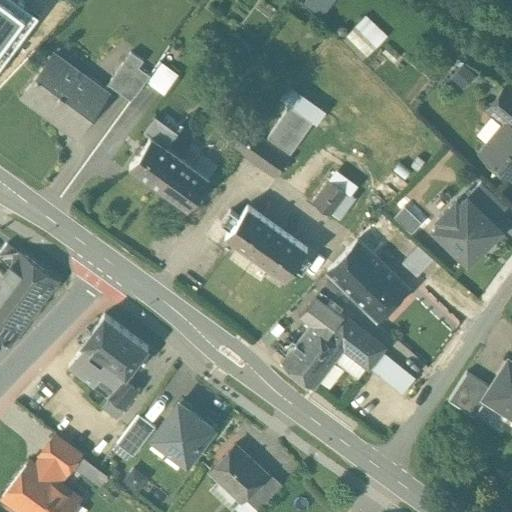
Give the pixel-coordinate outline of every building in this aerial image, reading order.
[(20,0),(0,0),(0,64),(38,12),(20,0)] [(323,17),(335,0),(305,0),(303,3),(323,17)] [(363,60),(389,36),(368,15),(343,39),(363,60)] [(132,50),(110,79),(122,88),(139,66),(144,58),(132,50)] [(80,81),(51,60),(55,56),(52,54),(24,92),(76,130),(104,92),(83,77),(80,81)] [(147,81),(164,93),(179,72),(162,60),(147,81)] [(464,87),(476,75),(464,63),(452,75),(464,87)] [(139,66),(122,88),(134,97),(150,74),(139,66)] [(511,92),(505,87),(487,109),(505,124),(506,123),(511,127),(511,92)] [(276,108),(257,134),(273,145),(291,120),(276,108)] [(505,124),(481,154),(510,178),(511,175),(511,127),(506,123),(505,124)] [(242,124),(229,142),(242,151),(255,133),(242,124)] [(257,134),(255,133),(242,151),(275,175),(288,156),(273,145),(257,134)] [(181,156),(151,134),(129,164),(159,186),(181,156)] [(218,164),(202,152),(193,165),(209,177),(218,164)] [(193,165),(181,156),(159,186),(188,207),(210,177),(209,177),(193,165)] [(329,178),(312,201),(330,215),(347,192),(329,178)] [(467,195),(434,230),(468,263),(501,229),(467,195)] [(255,256),(277,226),(248,205),(226,235),(255,256)] [(285,277),(306,248),(277,226),(255,256),(285,277)] [(357,239),(328,270),(340,282),(348,273),(362,286),(383,264),(357,239)] [(7,242),(0,251),(0,278),(20,252),(7,242)] [(417,274),(434,257),(420,243),(403,260),(417,274)] [(0,278),(0,337),(2,339),(2,340),(5,343),(6,342),(11,345),(60,280),(21,250),(0,278)] [(383,264),(362,286),(348,273),(340,282),(377,317),(407,286),(383,264)] [(348,298),(327,279),(315,293),(338,311),(339,310),(348,298)] [(338,311),(315,293),(300,314),(311,322),(280,362),(314,388),(335,360),(357,377),(367,365),(369,367),(384,346),(343,314),(343,313),(339,310),(338,311)] [(148,346),(104,313),(82,342),(85,344),(68,365),(124,408),(139,389),(122,376),(124,374),(126,375),(148,346)] [(415,378),(383,352),(371,368),(402,394),(415,378)] [(511,360),(508,358),(490,385),(481,400),(484,402),(498,411),(501,406),(511,413),(511,360)] [(490,385),(467,370),(449,398),(474,416),(484,402),(481,400),(490,385)] [(212,427),(179,402),(154,435),(187,460),(212,427)] [(139,413),(117,442),(134,455),(155,426),(139,413)] [(80,455),(54,434),(40,450),(43,453),(65,469),(67,471),(80,455)] [(265,472),(233,443),(210,468),(244,499),(246,497),(267,474),(265,472)] [(43,453),(35,463),(29,458),(3,493),(28,511),(68,511),(80,497),(57,480),(65,469),(43,453)] [(267,474),(246,497),(258,509),(282,483),(268,468),(265,472),(267,474)] [(222,481),(216,488),(235,505),(241,498),(222,481)]
